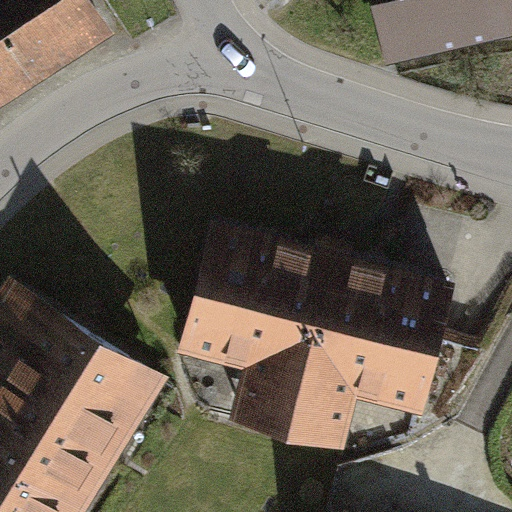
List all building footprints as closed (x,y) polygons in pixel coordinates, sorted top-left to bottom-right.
[(0,0),(0,94),(110,19),(98,0),(0,0)] [(511,0),(375,0),(390,58),(511,29),(511,0)] [(443,260),(204,202),(171,338),(233,353),(221,406),(329,432),(341,383),(409,399),(443,260)] [(0,511),(59,511),(155,362),(1,265),(0,265),(0,511)] [(368,511),(337,501),(333,511),(368,511)]
